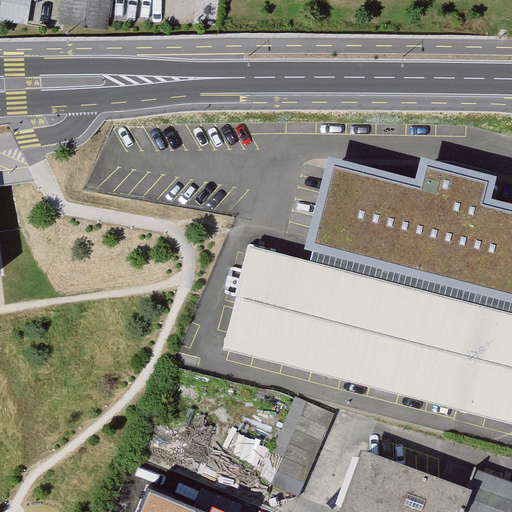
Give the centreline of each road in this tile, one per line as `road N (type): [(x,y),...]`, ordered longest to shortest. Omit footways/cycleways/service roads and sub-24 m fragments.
road 1 (primary): [(511,80),(200,75),(0,84)]
road 2 (unknown): [(511,290),(243,232)]
road 3 (unknown): [(303,511),(357,423),(511,474)]
road 4 (residential): [(511,162),(459,152),(292,160)]
